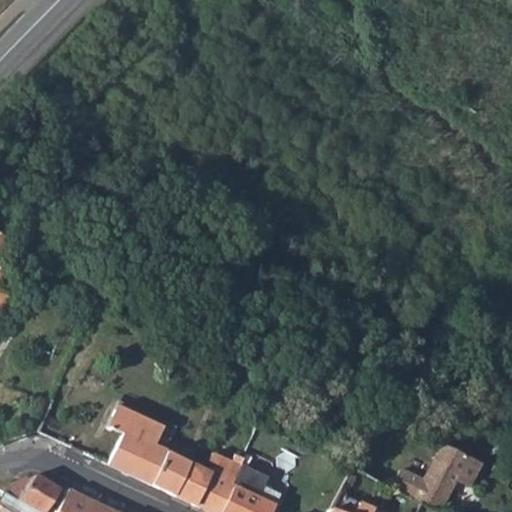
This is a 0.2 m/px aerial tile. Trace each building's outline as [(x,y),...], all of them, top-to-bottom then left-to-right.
[(13,208),(10,215),(18,219),(22,212),(13,208)] [(0,315),(10,298),(0,291),(0,280),(3,276),(0,273),(0,250),(2,248),(5,242),(0,238),(0,315)] [(208,354),(202,368),(222,377),(228,363),(208,354)] [(241,385),(236,396),(256,406),(261,395),(241,385)] [(119,434),(105,465),(148,485),(162,451),(151,445),(155,435),(159,427),(113,406),(104,427),(119,434)] [(155,435),(151,445),(162,451),(167,440),(155,435)] [(162,451),(148,485),(191,507),(208,472),(184,461),(189,449),(168,440),(167,440),(162,451)] [(414,495),(412,499),(419,503),(430,509),(436,511),(437,511),(463,459),(437,447),(423,476),(402,467),(394,484),(414,495)] [(208,472),(191,507),(201,511),(217,511),(230,484),(229,483),(237,466),(239,461),(230,457),(226,464),(208,454),(205,461),(211,464),(208,472)] [(239,461),(237,466),(247,470),(251,459),(242,455),(239,461)] [(230,484),(217,511),(268,511),(277,494),(261,487),(264,478),(247,470),(237,466),(229,483),(230,484)] [(31,474),(0,485),(0,492),(2,494),(14,501),(9,510),(11,511),(42,511),(58,491),(31,474)] [(66,491),(55,511),(88,511),(93,504),(66,491)] [(2,494),(0,498),(0,504),(9,510),(14,501),(2,494)] [(357,502),(352,511),(364,511),(363,511),(365,506),(357,502)]
